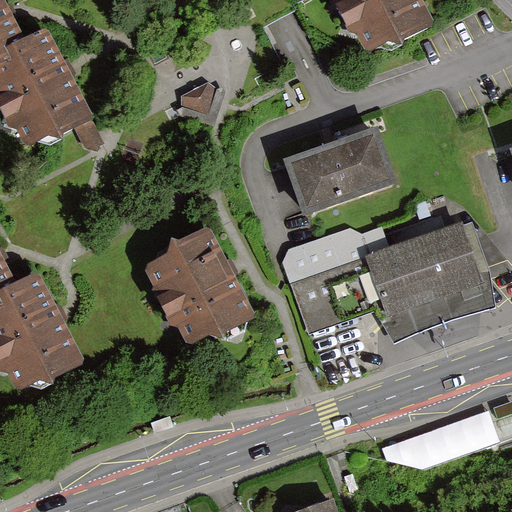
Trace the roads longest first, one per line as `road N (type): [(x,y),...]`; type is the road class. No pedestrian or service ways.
road 1 (primary): [(511,356),(66,511)]
road 2 (residential): [(511,43),(267,131),(249,160),(275,235)]
